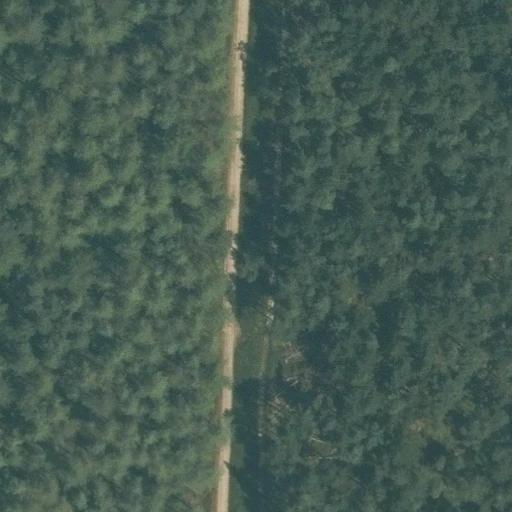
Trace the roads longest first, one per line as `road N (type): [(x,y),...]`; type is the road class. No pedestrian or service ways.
road 1 (unknown): [(319,0),(296,511)]
road 2 (track): [(221,511),(240,0)]
